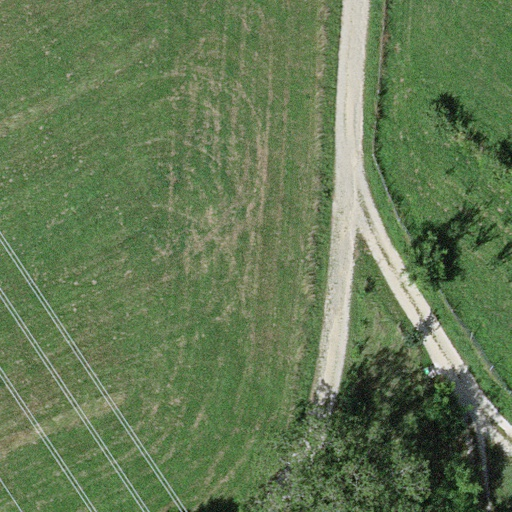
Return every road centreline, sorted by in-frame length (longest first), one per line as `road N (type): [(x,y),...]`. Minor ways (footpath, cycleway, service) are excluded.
road 1 (track): [(262,511),(293,479),(311,439),(351,193)]
road 2 (track): [(511,456),(461,412),(351,193)]
road 3 (track): [(351,193),(358,0)]
